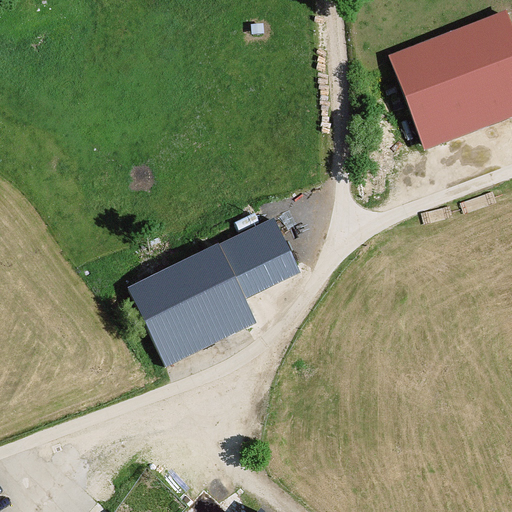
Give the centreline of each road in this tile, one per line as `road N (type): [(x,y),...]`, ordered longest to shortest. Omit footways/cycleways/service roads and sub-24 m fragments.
road 1 (unclassified): [(0,456),(248,360),(309,297),(343,235)]
road 2 (unclassified): [(343,235),(330,0)]
road 3 (unclassified): [(343,235),(511,170)]
